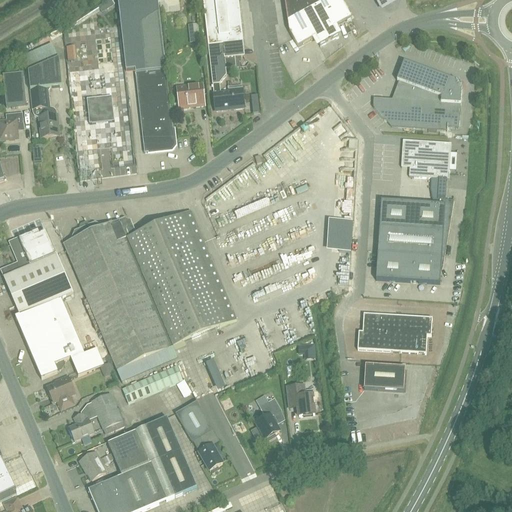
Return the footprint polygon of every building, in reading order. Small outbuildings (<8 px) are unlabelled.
[(210,55),(210,56),(242,52),(241,42),(238,42),(238,40),(242,34),(238,0),(203,0),(208,37),(203,38),(205,56),(210,55)] [(290,0),(284,3),(287,23),(311,10),(328,0),(290,0)] [(320,25),(333,18),(338,27),(351,19),(340,0),(328,0),(311,10),(320,25)] [(377,0),(383,10),(400,0),(377,0)] [(334,29),(338,27),(333,18),(320,25),(311,10),(287,23),(289,32),(298,48),(315,39),(320,47),(338,37),(334,29)] [(174,146),(166,70),(159,13),(126,33),(129,55),(143,54),(145,73),(135,74),(144,154),(171,151),(174,146)] [(200,43),(198,25),(188,26),(190,44),(200,43)] [(210,56),(212,85),(213,85),(214,95),(213,95),(215,112),(244,109),(242,92),(220,95),(219,84),(226,75),(225,70),(240,69),(239,61),(241,61),(241,57),(244,56),(242,56),(242,52),(210,56)] [(60,59),(29,72),(31,100),(48,99),(47,89),(62,87),(60,59)] [(383,121),(456,126),(458,105),(460,105),(461,90),(456,82),(404,63),(397,81),(398,82),(392,100),(373,99),(373,108),(383,121)] [(4,78),(7,108),(27,106),(24,76),(4,78)] [(179,109),(204,106),(202,85),(188,87),(188,89),(177,90),(179,109)] [(48,99),(31,100),(33,112),(33,114),(36,117),(38,118),(39,118),(58,116),(57,112),(56,111),(54,109),(52,109),(50,108),(49,108),(48,99)] [(16,129),(24,128),(22,113),(5,115),(6,122),(0,122),(0,140),(18,139),(16,129)] [(58,116),(39,118),(42,139),(59,137),(58,116)] [(116,146),(113,121),(89,123),(92,149),(116,146)] [(411,142),(403,142),(403,150),(404,150),(403,168),(409,169),(409,178),(431,179),(430,188),(438,189),(437,200),(445,201),(446,180),(449,180),(449,171),(456,172),(457,154),(450,153),(451,144),(411,142)] [(434,205),(381,202),(376,281),(440,285),(441,270),(442,270),(454,202),(446,201),(437,200),(437,205),(434,205)] [(130,222),(125,220),(104,229),(95,224),(91,225),(86,223),(81,225),(79,231),(75,232),(72,240),(73,241),(63,245),(123,384),(178,360),(175,353),(186,349),(184,343),(237,320),(191,212),(135,236),(130,222)] [(32,236),(44,262),(31,267),(13,275),(3,279),(19,317),(15,319),(41,380),(58,373),(55,366),(59,364),(63,362),(71,359),(49,305),(73,295),(46,233),(40,236),(38,232),(32,235),(32,236)] [(44,262),(32,236),(19,241),(31,267),(44,262)] [(17,266),(11,269),(13,275),(20,272),(31,267),(25,253),(15,257),(19,266),(17,266)] [(431,337),(432,319),(363,315),(362,333),(358,333),(357,351),(426,355),(427,337),(431,337)] [(315,347),(299,349),(300,356),(316,354),(315,347)] [(97,349),(70,360),(78,378),(104,366),(97,349)] [(59,364),(55,366),(58,373),(61,371),(65,366),(63,362),(59,364)] [(404,393),(405,369),(365,366),(364,390),(404,393)] [(128,404),(183,382),(177,368),(123,391),(128,404)] [(61,413),(76,407),(71,397),(75,395),(67,378),(56,383),(57,386),(48,389),(54,404),(56,403),(61,413)] [(299,418),(315,416),(312,395),(305,396),(304,386),(287,388),(290,405),(297,404),(299,418)] [(106,436),(125,428),(111,395),(92,403),(106,436)] [(266,420),(257,425),(266,441),(279,433),(270,418),(269,416),(275,413),(276,415),(281,412),(274,400),(259,409),(266,420)] [(197,403),(176,416),(192,444),(206,436),(214,431),(197,403)] [(75,442),(94,434),(89,422),(86,423),(83,416),(74,420),(77,427),(70,430),(75,442)] [(167,502),(175,499),(197,489),(167,419),(145,429),(138,432),(150,462),(167,502)] [(138,432),(108,445),(121,475),(150,462),(138,432)] [(206,436),(193,443),(209,473),(210,472),(212,475),(219,471),(217,468),(223,465),(206,436)] [(92,482),(106,474),(102,467),(103,467),(96,454),(80,463),(85,472),(86,471),(92,482)] [(150,462),(121,475),(122,478),(89,492),(97,511),(143,511),(167,502),(150,462)] [(30,511),(27,509),(23,511),(17,499),(3,505),(6,511),(30,511)]
